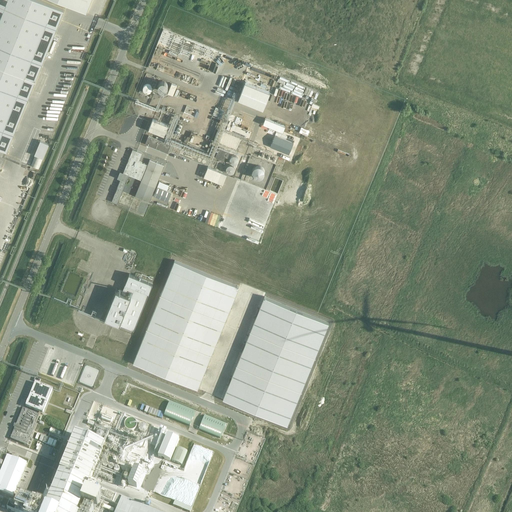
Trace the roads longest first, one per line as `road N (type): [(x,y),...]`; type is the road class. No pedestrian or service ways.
road 1 (tertiary): [(12,325),(128,34)]
road 2 (unclassified): [(12,325),(251,421)]
